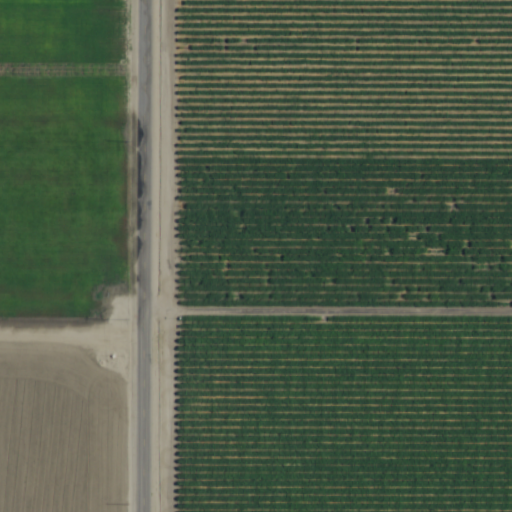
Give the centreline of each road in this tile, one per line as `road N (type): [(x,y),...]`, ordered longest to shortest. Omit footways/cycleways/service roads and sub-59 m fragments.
road 1 (track): [(511,336),(0,329)]
road 2 (tertiary): [(147,511),(148,0)]
